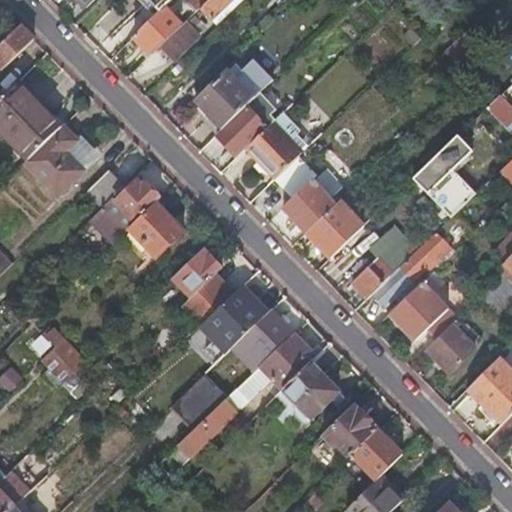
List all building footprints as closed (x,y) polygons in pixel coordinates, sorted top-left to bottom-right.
[(146,0),(158,12),(163,7),(170,0),(146,0)] [(188,0),(186,2),(195,11),(199,8),(206,0),(188,0)] [(206,0),(199,8),(211,20),(232,0),(206,0)] [(132,38),(150,55),(181,25),(163,7),(158,12),(132,38)] [(187,21),(191,25),(198,18),(195,14),(187,21)] [(198,33),(191,25),(187,21),(160,47),(170,59),(198,33)] [(0,69),(0,70),(33,39),(19,25),(4,40),(0,43),(0,69)] [(444,53),(467,76),(480,64),(469,52),(457,40),(444,53)] [(469,52),(480,64),(489,55),(478,43),(469,52)] [(220,128),(244,104),(261,88),(235,61),(193,101),(198,105),(220,128)] [(446,73),(456,84),(464,76),(454,66),(446,73)] [(469,78),(478,88),(490,76),(481,67),(469,78)] [(174,77),(180,84),(190,74),(184,68),(174,77)] [(0,131),(27,160),(62,125),(65,123),(57,114),(51,119),(18,85),(21,82),(19,80),(0,97),(0,131)] [(485,108),(501,125),(511,114),(511,111),(497,96),(485,108)] [(220,128),(241,151),(244,149),(266,127),(244,104),(220,128)] [(214,134),(220,128),(198,105),(192,111),(214,134)] [(511,114),(501,125),(504,128),(511,121),(511,114)] [(266,127),(244,149),(273,179),(294,159),(302,151),(273,121),(266,127)] [(24,162),(56,194),(93,157),(62,125),(27,160),(24,162)] [(411,179),(449,219),(474,194),(451,171),(471,151),(456,136),(411,179)] [(511,157),(500,169),(511,181),(511,157)] [(273,179),(292,198),(311,180),(313,179),(294,159),(273,179)] [(101,208),(111,198),(123,186),(107,169),(85,191),(101,208)] [(311,180),(328,198),(339,188),(322,169),(313,179),(311,180)] [(281,208),(306,234),(335,205),(328,198),(311,180),(292,198),(281,208)] [(120,236),(155,202),(160,198),(145,182),(141,186),(136,181),(114,202),(111,198),(101,208),(89,220),(112,244),(120,236)] [(339,201),(363,226),(378,212),(372,207),(369,210),(351,191),(339,201)] [(335,205),(306,234),(329,259),(363,226),(339,201),(335,205)] [(120,236),(147,265),(182,231),(155,202),(120,236)] [(479,228),(486,235),(511,209),(511,208),(505,202),(479,228)] [(392,275),(371,295),(384,308),(412,281),(410,279),(413,276),(415,278),(424,270),(423,268),(447,245),(435,233),(422,246),(401,266),(392,275)] [(511,233),(495,250),(506,261),(511,255),(511,233)] [(401,266),(422,246),(416,240),(400,255),(400,256),(400,257),(396,261),(401,266)] [(189,297),(212,275),(220,267),(202,248),(171,278),(189,297)] [(353,278),(377,257),(368,248),(345,269),(353,278)] [(0,273),(11,263),(0,251),(0,273)] [(351,284),(366,300),(371,295),(392,275),(377,260),(351,284)] [(468,306),(484,322),(511,294),(511,282),(502,272),(468,306)] [(180,306),(200,326),(232,295),(212,275),(189,297),(180,306)] [(425,331),(431,336),(452,315),(421,283),(388,315),(399,327),(403,323),(417,338),(425,331)] [(230,349),(265,316),(262,313),(247,297),(239,288),(232,295),(200,326),(214,340),(226,353),(230,349)] [(251,293),(247,297),(262,313),(266,309),(251,293)] [(264,361),(292,334),(269,311),(265,316),(230,349),(253,372),(259,367),(264,362),(264,361)] [(434,340),(449,325),(456,319),(452,315),(431,336),(434,340)] [(403,323),(399,327),(414,342),(417,338),(403,323)] [(425,349),(448,373),(473,348),(449,325),(434,340),(425,349)] [(281,389),(309,361),(314,357),(292,334),(264,361),(264,362),(259,367),(281,389)] [(51,351),(73,373),(84,362),(62,340),(51,351)] [(203,351),(215,363),(226,353),(214,340),(203,351)] [(10,368),(21,380),(39,363),(28,351),(10,368)] [(43,372),(58,388),(73,373),(51,351),(42,360),(49,367),(43,372)] [(467,390),(500,425),(511,413),(511,371),(499,358),(467,390)] [(273,397),(303,428),(312,420),(311,419),(338,391),(309,361),(281,389),(273,397)] [(192,431),(227,398),(203,375),(169,408),(192,431)] [(185,456),(188,459),(248,402),(236,389),(227,398),(192,431),(176,446),(180,451),(175,456),(180,461),(185,456)] [(348,457),(376,430),(351,405),(321,436),(333,448),(336,445),(348,457)] [(353,460),(374,481),(378,476),(400,455),(376,430),(348,457),(339,466),(343,470),(353,460)] [(181,488),(183,487),(187,483),(163,458),(158,464),(181,488)] [(0,473),(4,477),(10,471),(15,466),(11,462),(0,473)] [(0,511),(7,511),(12,507),(29,491),(10,471),(4,477),(0,481),(0,511)] [(389,511),(399,503),(387,492),(390,489),(378,476),(374,481),(344,511),(343,511),(389,511)] [(387,492),(399,503),(402,500),(390,489),(387,492)] [(436,511),(456,511),(447,502),(436,511)]
